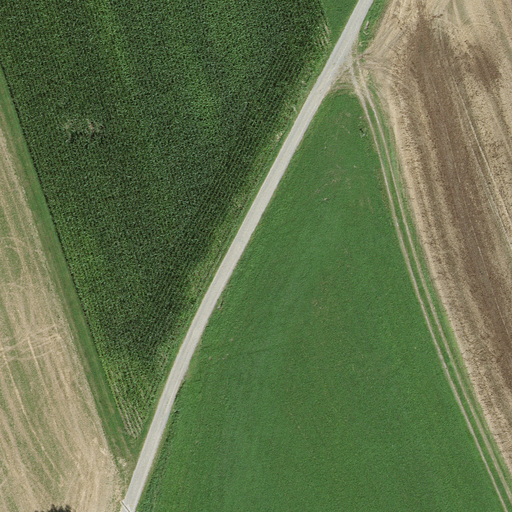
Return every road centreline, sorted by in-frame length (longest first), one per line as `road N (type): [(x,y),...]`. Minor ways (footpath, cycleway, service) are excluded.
road 1 (track): [(127,511),(164,404),(366,0)]
road 2 (track): [(511,506),(433,319),(348,33)]
